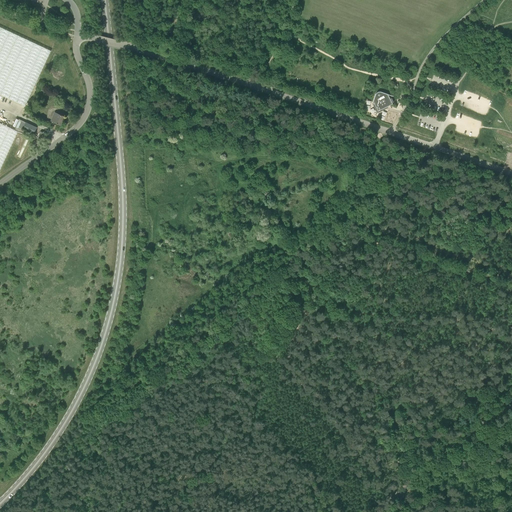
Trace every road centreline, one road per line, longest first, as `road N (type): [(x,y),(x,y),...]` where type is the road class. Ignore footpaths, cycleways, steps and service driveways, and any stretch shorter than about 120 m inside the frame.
road 1 (secondary): [(0,503),(70,412),(114,296),(123,215),(104,0)]
road 2 (unclassified): [(511,173),(173,59),(77,35)]
road 3 (unknown): [(389,187),(359,156),(332,163),(282,128),(203,108),(203,69)]
road 4 (unclassified): [(0,184),(84,118),(90,87),(77,35)]
road 5 (unclassified): [(376,511),(511,398)]
road 6 (unknown): [(511,284),(386,239),(371,204)]
road 7 (track): [(391,133),(432,49),(484,0)]
